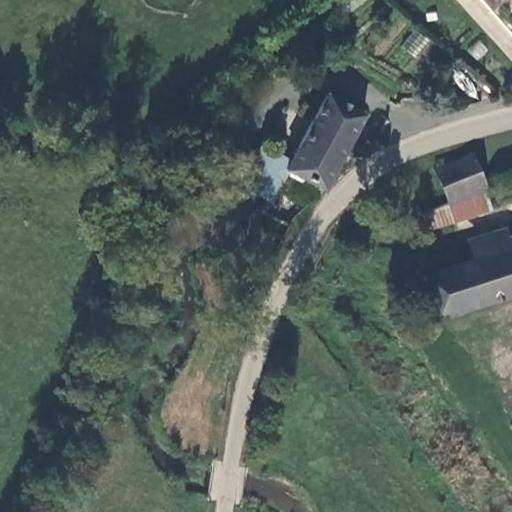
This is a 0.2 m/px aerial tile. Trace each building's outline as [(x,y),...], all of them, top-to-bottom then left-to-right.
[(511,0),(491,0),(511,22),(511,0)] [(401,46),(416,57),(428,39),(413,29),(401,46)] [(277,169),(316,188),(327,171),(360,114),(324,92),(284,158),(257,143),(231,183),(259,201),(277,169)] [(483,188),(468,152),(443,162),(404,180),(419,215),(479,190),(483,188)] [(486,208),(479,190),(419,215),(426,233),(486,208)] [(466,240),(472,257),(502,246),(496,229),(466,240)] [(420,274),(434,316),(511,289),(511,243),(502,246),(472,257),(420,274)]
